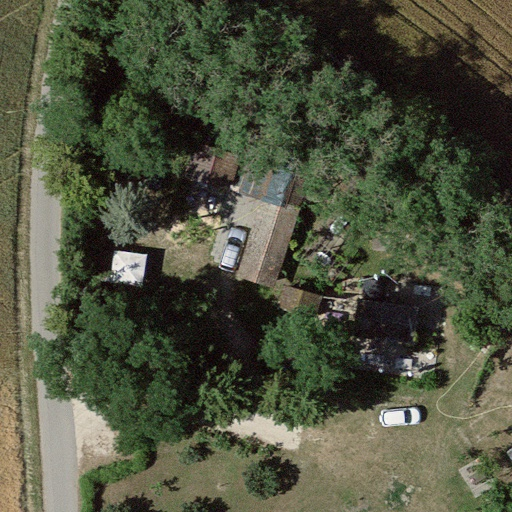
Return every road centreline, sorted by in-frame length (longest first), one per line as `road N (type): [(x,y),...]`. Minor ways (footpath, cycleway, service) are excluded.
road 1 (track): [(73,0),(52,106),(46,204),(61,511)]
road 2 (track): [(228,0),(321,64),(511,224)]
road 3 (track): [(195,402),(54,416)]
